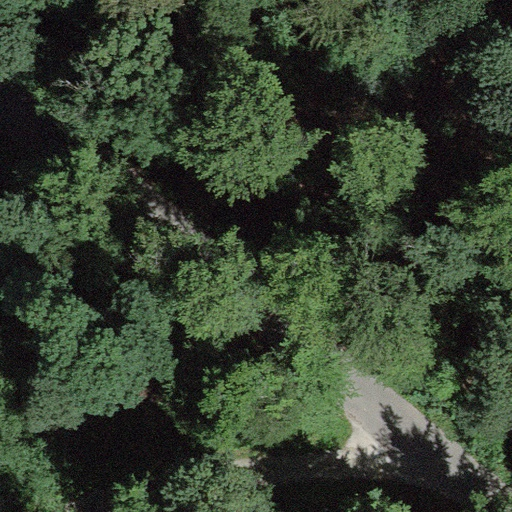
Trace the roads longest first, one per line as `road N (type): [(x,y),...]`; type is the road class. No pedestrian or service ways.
road 1 (unclassified): [(486,511),(103,178),(0,106)]
road 2 (track): [(428,467),(236,479),(101,511)]
